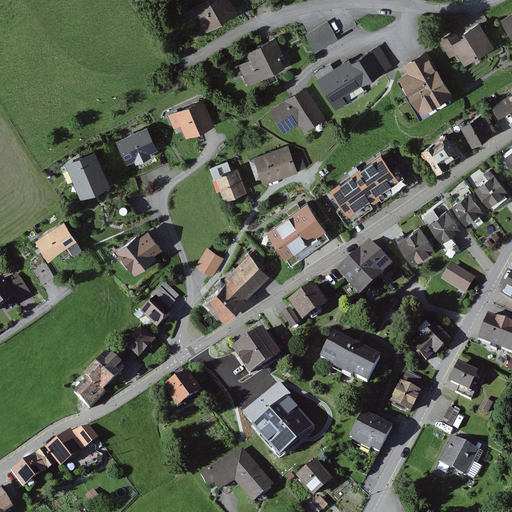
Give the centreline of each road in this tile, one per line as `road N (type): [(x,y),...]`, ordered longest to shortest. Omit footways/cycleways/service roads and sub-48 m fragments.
road 1 (residential): [(184,356),(511,135)]
road 2 (residential): [(480,300),(368,511)]
road 3 (residential): [(411,5),(331,4),(285,13),(187,60)]
road 4 (residential): [(0,469),(184,356)]
